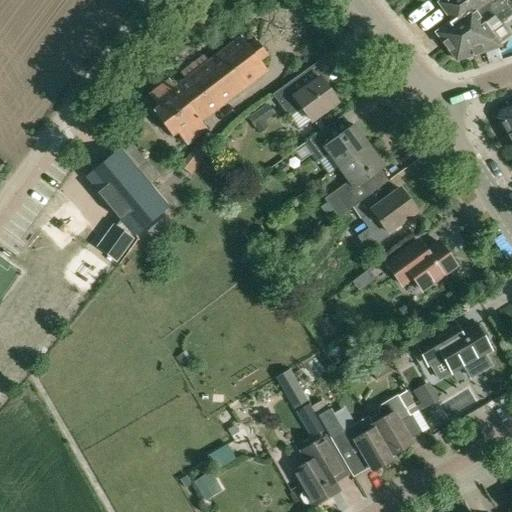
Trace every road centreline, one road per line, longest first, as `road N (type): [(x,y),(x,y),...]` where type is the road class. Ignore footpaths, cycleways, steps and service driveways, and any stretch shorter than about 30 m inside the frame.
road 1 (residential): [(511,435),(378,511)]
road 2 (tertiary): [(511,227),(436,101)]
road 3 (tertiary): [(436,101),(361,0)]
